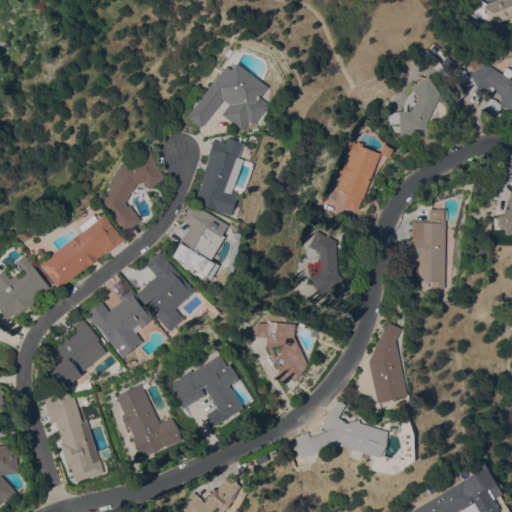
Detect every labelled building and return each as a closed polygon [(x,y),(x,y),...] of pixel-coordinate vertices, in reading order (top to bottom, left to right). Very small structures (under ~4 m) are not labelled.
[(511,0),(511,15),(491,24),(488,19),(485,20),(481,17),(476,18),(462,8),(467,0),(480,0),(486,4),(495,0),(511,0)] [(435,47),(437,49),(433,54),(429,51),(429,50),(433,45),(435,47)] [(446,56),(456,65),(454,67),(455,68),(452,71),(451,70),(450,72),(440,62),(446,56)] [(230,64),(235,68),(240,62),(271,86),(264,96),(273,103),(258,124),(253,120),(246,129),(226,113),(233,103),(227,98),(206,126),(191,115),(230,64)] [(502,74),(506,67),(511,70),(511,75),(510,78),(511,79),(511,107),(502,107),(498,112),(502,114),(499,119),(482,109),(489,97),(500,103),(499,96),(493,91),(492,91),(491,91),(490,91),(488,90),(488,89),(488,87),(487,86),(477,92),(475,88),(465,94),(453,71),(459,68),(464,69),(467,75),(486,63),(502,74)] [(400,123),(390,123),(389,111),(403,110),(403,107),(405,101),(407,96),(410,92),(413,89),(411,86),(428,75),(441,93),(427,121),(428,133),(400,134),(400,123)] [(217,139),(220,140),(229,143),(231,138),(232,136),(236,137),(248,142),(242,157),(247,159),(235,191),(242,194),(234,214),(219,208),(219,207),(199,200),(209,173),(207,172),(213,155),(212,155),(216,145),(214,145),(216,141),(217,139)] [(385,142),(389,146),(393,148),(389,156),(381,153),(363,197),(361,197),(356,209),(345,204),(349,192),(337,187),(342,173),(337,170),(338,167),(343,169),(344,164),(346,165),(350,154),(344,151),(348,139),(356,142),(357,140),(364,142),(363,145),(380,152),(385,142)] [(125,163),(145,158),(142,149),(154,146),(160,165),(168,177),(153,188),(148,181),(141,183),(129,201),(132,205),(134,204),(146,219),(128,233),(104,203),(114,187),(111,185),(125,163)] [(505,227),(499,228),(497,215),(505,214),(505,210),(505,206),(506,204),(507,201),(508,197),(510,195),(511,192),(511,232),(506,234),(505,227)] [(232,223),(226,233),(229,235),(215,259),(223,264),(214,279),(176,255),(194,224),(185,218),(194,203),(203,209),(204,207),(232,223)] [(445,287),(432,287),(432,280),(416,280),(416,262),(409,262),(410,230),(412,230),(412,221),(430,221),(430,208),(445,208),(445,220),(445,287)] [(98,213),(102,218),(108,213),(125,236),(126,235),(129,239),(110,253),(109,252),(102,257),(103,258),(94,265),(93,265),(62,288),(60,285),(61,285),(45,263),(86,231),(82,225),(98,213)] [(307,246),(310,246),(318,230),(336,239),(338,271),(344,280),(323,295),(310,276),(299,275),(299,261),(303,261),(303,257),(307,257),(307,246)] [(199,289),(179,307),(188,317),(174,330),(141,293),(161,275),(150,263),(164,250),(199,289)] [(30,254),(54,287),(37,299),(39,301),(22,314),(20,312),(12,319),(0,302),(0,276),(9,269),(15,277),(21,273),(22,275),(28,271),(25,268),(24,269),(21,265),(22,264),(20,261),(30,254)] [(126,300),(123,297),(133,289),(136,292),(137,292),(139,295),(138,295),(152,312),(157,318),(146,326),(146,327),(141,332),(147,340),(126,356),(111,337),(112,336),(102,323),(99,325),(90,313),(106,301),(113,310),(126,300)] [(85,372),(86,374),(67,388),(54,371),(56,370),(46,357),(66,342),(72,350),(74,349),(67,340),(81,329),(77,324),(87,317),(104,338),(103,339),(111,351),(85,372)] [(277,376),(281,370),(268,343),(269,336),(258,336),(258,333),(256,333),(256,323),(259,324),(259,321),(270,322),(270,321),(297,323),(296,335),(309,363),(297,381),(291,377),(288,383),(277,376)] [(388,321),(402,327),(396,339),(408,394),(395,397),(395,398),(378,402),(369,361),(388,321)] [(222,353),(230,365),(232,364),(241,377),(231,384),(246,407),(228,419),(207,386),(204,388),(208,393),(186,407),(171,384),(183,377),(182,376),(194,369),(195,371),(222,353)] [(163,422),(174,417),(185,438),(169,445),(169,444),(145,457),(136,437),(138,436),(132,425),(131,426),(125,414),(128,413),(120,396),(145,383),(163,422)] [(0,390),(6,389),(10,410),(7,410),(8,419),(0,420),(0,390)] [(102,458),(103,458),(107,472),(78,481),(74,468),(72,469),(64,442),(66,441),(59,419),(54,420),(48,402),(77,393),(86,421),(90,419),(102,458)] [(296,436),(310,431),(311,436),(329,430),(323,425),(331,411),(342,400),(347,403),(340,416),(348,422),(360,418),(361,422),(389,430),(388,445),(381,456),(340,444),(302,457),(296,436)] [(0,500),(0,444),(18,443),(19,453),(21,453),(23,472),(5,474),(22,492),(10,503),(7,501),(3,504),(0,500)] [(409,511),(478,471),(489,489),(474,498),(476,501),(462,509),(462,508),(456,511),(457,511),(409,511)] [(189,511),(182,506),(196,491),(205,499),(205,500),(206,501),(210,496),(210,493),(213,488),(219,489),(224,482),(230,474),(243,485),(235,499),(231,504),(232,505),(228,510),(227,509),(224,511),(223,511),(222,511),(221,511),(189,511)] [(492,497),(500,511),(479,511),(476,507),(492,497)]
